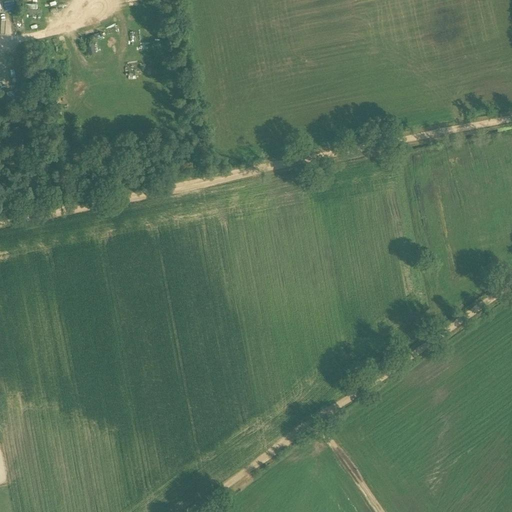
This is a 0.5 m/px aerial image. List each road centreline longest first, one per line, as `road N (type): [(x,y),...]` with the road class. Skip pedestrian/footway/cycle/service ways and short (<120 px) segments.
road 1 (track): [(0,221),(511,117)]
road 2 (track): [(189,511),(511,282)]
